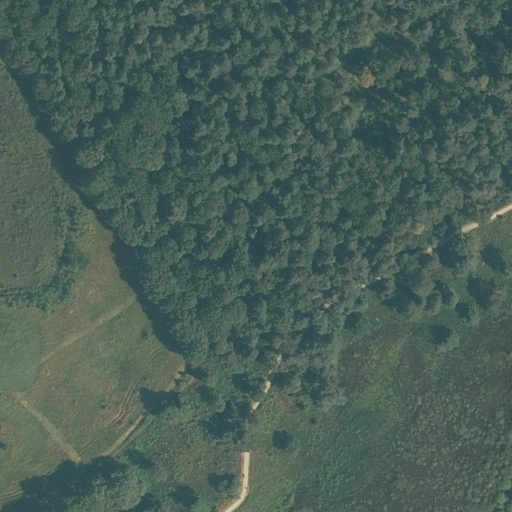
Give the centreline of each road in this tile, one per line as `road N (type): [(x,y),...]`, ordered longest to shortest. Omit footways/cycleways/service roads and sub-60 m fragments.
road 1 (track): [(0,28),(202,372)]
road 2 (track): [(202,372),(44,511)]
